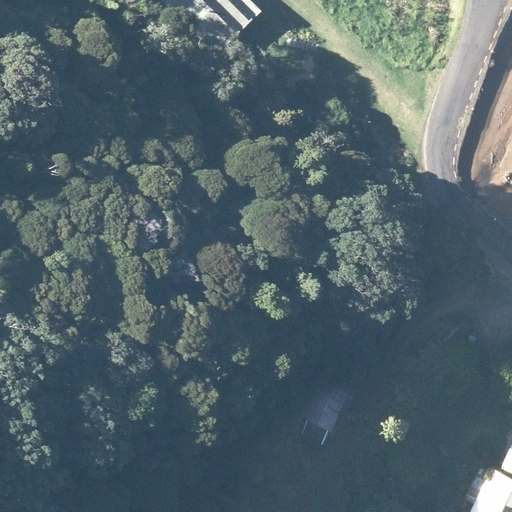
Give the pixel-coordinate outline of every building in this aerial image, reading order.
[(262,10),(252,0),(150,0),(146,4),(207,65),(262,10)] [(312,128),(291,101),(272,115),(293,143),(312,128)] [(398,149),(386,137),(361,164),(374,176),(398,149)] [(421,150),(405,151),(406,183),(423,182),(421,150)] [(337,427),(357,377),(324,364),(303,414),(337,427)] [(464,383),(459,419),(474,421),(479,386),(464,383)] [(496,464),(474,511),(511,511),(511,455),(506,469),(496,464)]
